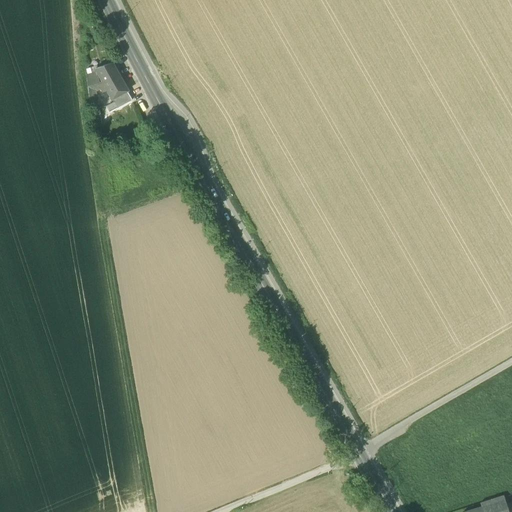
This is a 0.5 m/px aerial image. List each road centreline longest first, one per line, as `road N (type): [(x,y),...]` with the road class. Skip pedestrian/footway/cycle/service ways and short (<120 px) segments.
road 1 (secondary): [(106,0),(358,454)]
road 2 (unclassified): [(511,363),(358,454)]
